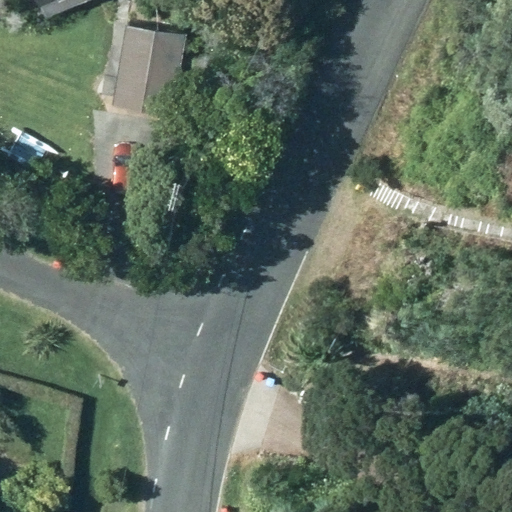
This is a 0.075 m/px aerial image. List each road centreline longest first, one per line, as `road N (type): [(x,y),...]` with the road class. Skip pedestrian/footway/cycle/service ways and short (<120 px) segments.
road 1 (residential): [(219,365),(391,0)]
road 2 (residential): [(219,365),(0,268)]
road 3 (residential): [(181,511),(219,365)]
